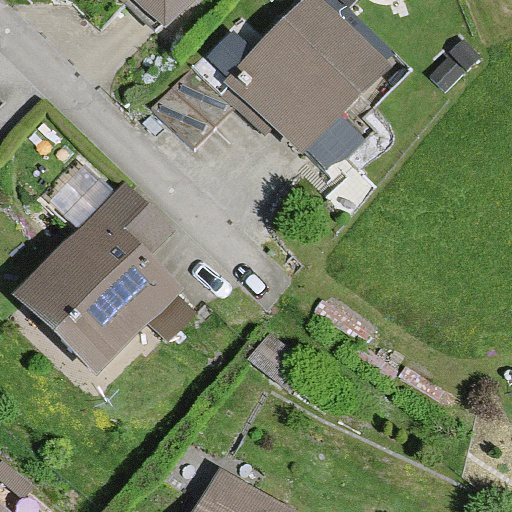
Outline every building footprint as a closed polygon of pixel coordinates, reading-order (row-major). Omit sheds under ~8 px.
[(192,0),(137,0),(167,27),(192,0)] [(386,64),(317,0),(304,0),(226,83),(302,153),(386,64)] [(463,40),(450,53),(467,70),(480,58),(463,40)] [(448,60),(430,78),(445,92),(462,74),(448,60)] [(189,72),(152,111),(192,148),(229,109),(189,72)] [(173,231),(123,182),(12,295),(97,377),(148,325),(177,295),(184,289),(149,255),(173,231)] [(177,295),(148,325),(166,342),(195,311),(177,295)] [(296,511),(219,466),(191,511),(296,511)] [(0,511),(10,511),(0,503),(0,511)]
